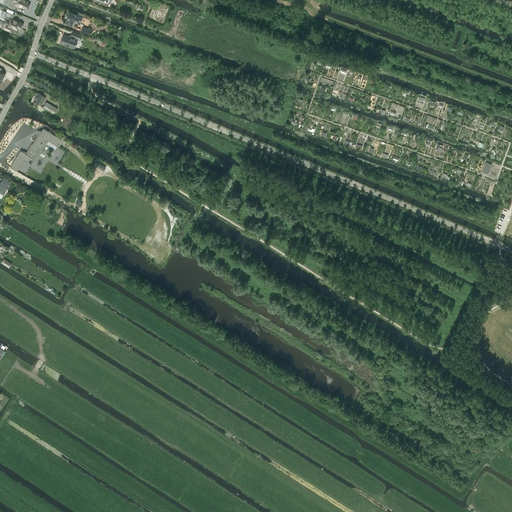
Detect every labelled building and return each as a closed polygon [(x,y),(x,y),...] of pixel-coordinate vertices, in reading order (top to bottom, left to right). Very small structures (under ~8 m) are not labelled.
[(4,0),(3,3),(7,5),(15,8),(16,4),(25,8),(25,7),(27,8),(29,4),(27,3),(28,1),(26,0),(4,0)] [(3,10),(0,16),(3,18),(5,19),(3,23),(2,27),(11,31),(13,28),(17,30),(18,27),(20,28),(22,24),(20,23),(20,22),(12,19),(13,15),(6,12),(3,10)] [(75,14),(69,12),(65,22),(72,24),(73,24),(74,24),(74,23),(75,23),(75,22),(80,24),(82,17),(75,15),(75,14)] [(80,32),(88,35),(90,29),(82,26),(80,32)] [(81,39),(82,35),(72,32),(71,36),(71,37),(63,34),(60,43),(74,48),(77,40),(76,39),(76,38),(81,39)] [(45,97),(43,96),(38,93),(33,101),(38,104),(41,105),(45,97)] [(42,107),(54,114),(57,108),(46,102),(42,107)] [(20,150),(10,166),(17,171),(24,159),(31,164),(41,148),(46,139),(53,144),(51,146),(55,149),(57,146),(61,139),(43,128),(30,149),(27,154),(20,150)] [(96,166),(103,171),(106,167),(98,162),(96,166)] [(482,172),(488,174),(491,164),(485,162),(482,172)] [(0,193),(2,195),(10,182),(3,178),(0,182),(0,193)]
